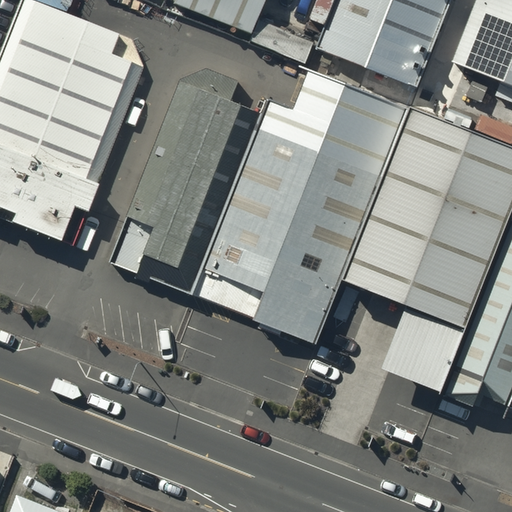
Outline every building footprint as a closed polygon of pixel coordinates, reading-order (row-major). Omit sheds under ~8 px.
[(150,27),(77,0),(15,0),(0,41),(0,197),(75,226),(150,27)] [(254,0),(218,0),(251,11),(254,0)] [(441,0),(325,0),(313,32),(415,70),(441,0)] [(511,0),(459,0),(446,38),(511,62),(511,0)] [(258,24),(257,25),(250,44),(306,68),(314,47),(258,24)] [(335,280),(398,114),(280,70),(193,299),(311,343),(335,280)] [(124,273),(193,299),(264,110),(195,84),(124,273)] [(511,203),(511,156),(398,114),(335,280),(401,305),(377,369),(441,393),(511,203)] [(511,226),(504,224),(441,393),(502,416),(511,389),(511,226)] [(302,378),(266,364),(259,382),(296,396),(302,378)] [(511,389),(502,416),(511,419),(511,389)] [(57,511),(51,509),(53,506),(42,502),(40,505),(19,497),(12,511),(57,511)]
